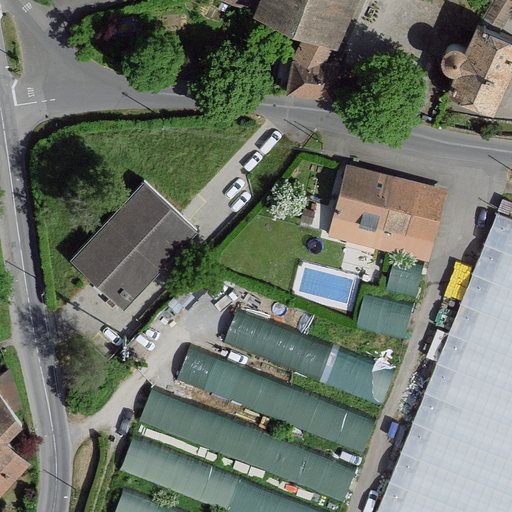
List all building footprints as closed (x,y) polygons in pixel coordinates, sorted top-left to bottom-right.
[(234,0),(259,10),(263,0),(234,0)] [(263,0),(259,10),(310,31),(330,39),(345,0),(263,0)] [(496,0),(481,24),(498,31),(511,7),(511,1),(509,0),(496,0)] [(481,24),(480,24),(468,48),(471,56),(470,63),(465,70),(458,72),(450,90),(493,109),(511,64),(511,37),(498,31),(481,24)] [(333,41),(330,39),(310,31),(296,60),(323,62),(333,41)] [(450,71),(458,72),(465,70),(470,63),(471,56),(468,48),(461,44),(453,44),(446,49),(443,56),(444,65),(450,71)] [(289,88),(296,60),(283,58),(277,86),(289,88)] [(323,62),(296,60),(289,88),(288,90),(333,96),(339,63),(323,62)] [(382,228),(394,180),(346,169),(330,232),(378,245),(382,228)] [(382,228),(429,239),(440,191),(394,180),(382,228)] [(195,230),(143,183),(71,259),(124,309),(195,230)] [(511,511),(511,219),(485,210),(380,511),(511,511)] [(429,239),(382,228),(378,245),(392,249),(424,257),(429,239)] [(396,256),(391,284),(424,291),(429,262),(396,256)] [(360,322),(408,333),(416,301),(367,290),(360,322)] [(239,309),(228,344),(389,395),(401,360),(239,309)] [(180,378),(370,445),(382,411),(192,344),(180,378)] [(0,375),(0,391),(12,411),(22,404),(12,370),(9,368),(0,375)] [(124,472),(250,511),(343,511),(361,456),(152,389),(140,428),(138,427),(124,472)] [(0,391),(0,482),(24,456),(10,445),(25,427),(22,420),(12,411),(0,391)] [(190,511),(126,490),(118,511),(190,511)]
